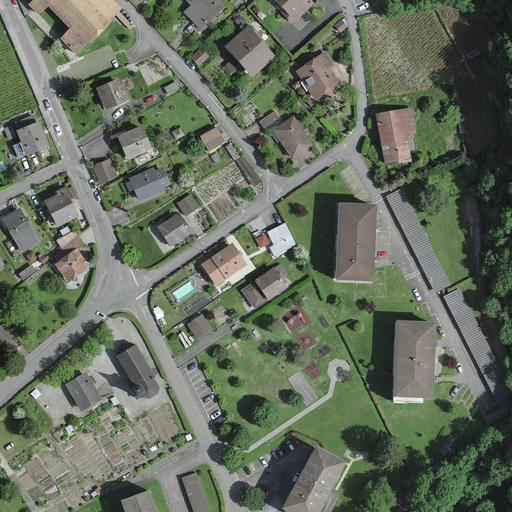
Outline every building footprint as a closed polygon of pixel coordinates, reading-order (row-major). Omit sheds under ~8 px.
[(120,8),(111,0),(33,0),(30,3),(39,12),(51,5),(73,28),(64,37),(77,51),(120,8)] [(225,6),(219,0),(188,0),(194,6),(187,12),(201,28),(212,17),(225,6)] [(277,0),(285,9),(282,12),(292,22),(313,3),(310,0),(277,0)] [(273,56),(248,28),(239,36),(228,46),(253,74),(273,56)] [(208,56),(202,49),(192,57),(199,65),(208,56)] [(333,65),(324,52),(297,71),(316,99),(339,83),(328,68),(333,65)] [(123,93),(118,81),(100,88),(108,108),(126,101),(123,93)] [(415,133),(411,109),(378,115),(383,147),(386,164),(410,160),(406,134),(415,133)] [(274,112),(259,121),(263,128),(278,118),(274,112)] [(34,115),(16,123),(19,130),(17,131),(27,154),(48,146),(43,133),(39,122),(37,123),(34,115)] [(294,117),(274,130),(292,157),(311,145),(302,131),(294,117)] [(151,146),(143,128),(129,133),(120,137),(128,156),(151,146)] [(202,137),(209,149),(224,141),(216,128),(202,137)] [(260,181),(244,157),(237,161),(254,186),(260,181)] [(116,175),(109,160),(94,167),(101,182),(116,175)] [(170,184),(164,168),(155,172),(154,168),(131,178),(138,195),(140,199),(163,190),(162,187),(170,184)] [(74,202),(67,187),(58,192),(59,194),(50,199),(46,201),(58,226),(78,216),(71,203),(74,202)] [(179,203),(186,215),(198,206),(191,195),(179,203)] [(375,206),(341,204),(338,278),(372,280),(373,260),(374,226),(375,206)] [(25,218),(19,209),(1,219),(6,228),(8,227),(22,251),(38,242),(25,218)] [(185,223),(183,220),(182,221),(177,215),(159,228),(171,245),(191,231),(185,223)] [(49,262),(59,275),(62,272),(69,281),(86,268),(81,262),(82,260),(84,259),(77,249),(83,244),(78,236),(75,231),(57,240),(63,250),(49,262)] [(269,243),(265,235),(257,239),(261,247),(269,243)] [(246,264),(232,245),(212,258),(203,264),(216,284),(225,278),(246,264)] [(245,291),(255,306),(268,298),(269,299),(278,293),(287,288),(274,268),(256,280),(258,283),(245,291)] [(210,327),(203,316),(189,326),(196,337),(210,327)] [(435,324),(399,322),(395,395),(431,397),(432,379),(434,344),(435,324)] [(131,389),(136,399),(142,395),(143,397),(147,397),(150,398),(154,396),(158,394),(158,390),(159,387),(154,378),(155,377),(135,345),(116,356),(135,386),(131,389)] [(89,380),(86,375),(69,385),(82,409),(100,399),(89,380)] [(487,421),(507,415),(505,407),(485,412),(487,421)] [(345,462),(317,447),(284,508),(290,511),(317,511),(328,492),(345,462)] [(208,511),(195,474),(183,479),(195,511),(208,511)] [(155,511),(149,492),(123,501),(126,511),(155,511)]
